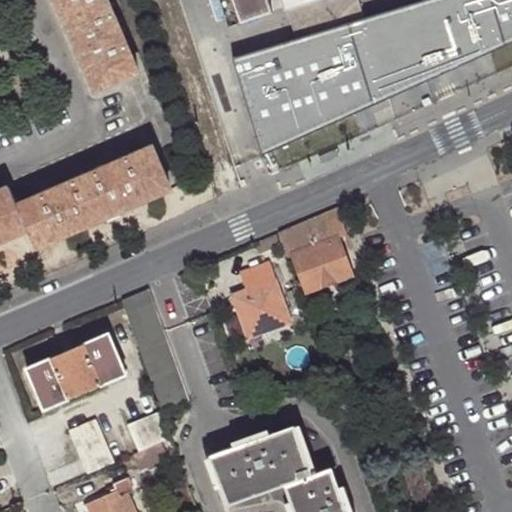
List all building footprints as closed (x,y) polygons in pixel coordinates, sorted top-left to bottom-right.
[(109,5),(107,0),(57,0),(67,23),(109,5)] [(294,39),(231,58),(260,156),(389,98),(380,71),(485,38),(490,52),(511,42),(511,0),(468,0),(366,31),(363,19),(294,39)] [(231,0),(238,23),(271,12),(266,0),(231,0)] [(348,0),(282,0),(288,18),(348,0)] [(348,0),(288,18),(294,39),(363,19),(357,0),(348,0)] [(366,31),(468,0),(423,0),(363,19),(366,31)] [(109,5),(67,23),(97,90),(139,72),(109,5)] [(183,14),(193,45),(215,38),(205,7),(183,14)] [(485,38),(380,71),(389,98),(490,52),(485,38)] [(153,147),(85,177),(103,219),(171,190),(153,147)] [(85,177),(16,206),(27,230),(35,249),(103,219),(85,177)] [(0,242),(27,230),(16,206),(8,188),(0,191),(0,242)] [(348,236),(338,209),(277,235),(284,254),(286,259),(292,257),(307,293),(351,276),(337,241),(348,236)] [(284,254),(277,235),(256,244),(259,254),(270,250),(274,259),(284,254)] [(268,265),(242,274),(248,291),(232,297),(249,338),(290,323),(268,265)] [(148,290),(123,301),(162,412),(163,414),(189,403),(148,290)] [(109,334),(26,369),(44,411),(126,376),(109,334)] [(163,414),(162,412),(129,425),(140,452),(135,454),(141,471),(169,459),(162,443),(173,438),(163,414)] [(97,420),(70,432),(89,474),(115,463),(97,420)] [(270,434),(235,448),(211,456),(229,505),(285,486),(294,511),(348,511),(340,488),(332,468),(312,475),(294,426),(270,434)] [(232,442),(235,448),(270,434),(269,429),(232,442)] [(93,511),(134,511),(127,495),(134,492),(127,478),(114,484),(117,491),(89,503),(93,511)] [(354,511),(344,486),(340,488),(348,511),(354,511)]
